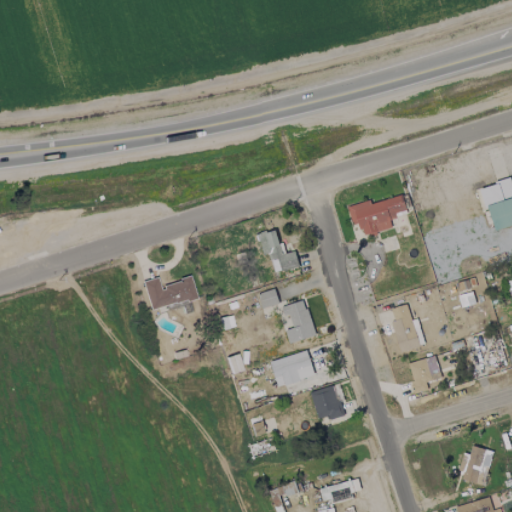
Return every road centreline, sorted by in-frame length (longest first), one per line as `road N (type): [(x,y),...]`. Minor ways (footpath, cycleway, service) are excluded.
road 1 (residential): [(511,120),(0,282)]
road 2 (primary): [(0,155),(168,135),(382,85),(511,44)]
road 3 (residential): [(407,511),(308,182)]
road 4 (residential): [(383,437),(511,395)]
